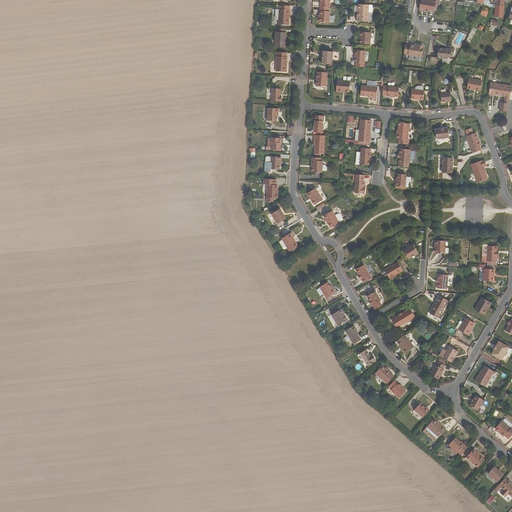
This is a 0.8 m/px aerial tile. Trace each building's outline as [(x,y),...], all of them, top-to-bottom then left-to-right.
[(436,5),(436,1),(429,0),(421,0),(419,10),(435,13),(435,12),(436,5)] [(494,0),(494,5),(489,2),(489,0),(484,0),(484,3),(483,5),(483,6),(489,7),(495,8),(495,6),(504,7),(504,5),(504,0),(494,0)] [(357,21),(368,22),(369,4),(368,4),(359,4),(359,12),(358,12),(357,21)] [(278,25),(289,25),(289,17),(290,10),(290,6),(279,5),(278,25)] [(318,22),(329,22),(330,7),(321,6),(320,6),(319,15),(319,17),(318,17),(318,22)] [(489,7),(483,6),(481,12),(487,14),(489,7)] [(469,45),(476,29),(472,27),(465,44),(469,45)] [(281,48),(281,44),(285,44),(286,29),(276,28),(275,47),(281,48)] [(370,44),(371,32),(360,32),(360,37),(361,37),(361,39),(361,44),(370,44)] [(404,54),(408,55),(408,56),(422,58),(423,48),(423,47),(418,46),(418,47),(416,46),(410,45),(410,46),(405,45),(404,54)] [(451,58),(452,58),(452,48),(438,48),(438,58),(444,58),(451,58)] [(355,62),(357,62),(356,66),(360,67),(365,67),(366,51),(356,50),(356,57),(355,62)] [(322,63),(332,64),(333,52),(323,51),(323,55),(323,58),(322,63)] [(275,71),(286,72),(287,66),(286,66),(286,63),(287,64),(287,57),(286,57),(287,53),(277,52),(277,56),(276,56),(275,71)] [(327,85),(328,72),(318,71),(317,85),(327,85)] [(468,78),(467,88),(479,90),(481,80),(468,78)] [(349,92),(350,81),(337,80),(336,92),(343,92),(343,91),(345,92),(349,92)] [(511,86),(491,83),(489,94),(495,95),(496,94),(499,94),(499,93),(502,94),(501,95),(501,96),(505,97),(504,100),(506,100),(509,101),(511,86)] [(376,97),(377,86),(362,85),(361,96),(376,97)] [(398,97),(399,88),(385,86),(384,95),(388,95),(388,96),(392,96),(395,97),(398,97)] [(281,89),(272,88),(271,101),(281,101),(282,97),(280,97),(281,89)] [(412,89),(411,99),(417,100),(417,99),(424,100),(425,90),(424,90),(423,89),(418,88),(415,89),(412,89)] [(441,94),(442,103),(448,102),(448,101),(451,101),(450,92),(441,94)] [(501,102),(499,110),(507,112),(509,104),(505,103),(501,102)] [(277,121),(277,116),(277,114),(278,114),(278,109),(268,108),(267,121),(277,121)] [(313,132),(322,132),(322,121),(323,121),(323,116),(314,116),(313,116),(313,121),(314,121),(314,123),(313,123),(313,132)] [(369,138),(370,133),(371,120),(361,120),(360,131),(360,133),(356,133),(355,141),(370,142),(371,139),(369,138)] [(396,133),(396,138),(399,139),(398,143),(409,144),(409,140),(408,140),(409,130),(410,130),(411,124),(405,123),(405,122),(399,122),(398,131),(398,133),(396,133)] [(440,129),(436,130),(437,139),(450,137),(449,128),(445,129),(440,129)] [(480,146),(481,146),(478,139),(476,133),(472,134),(468,136),(466,136),(472,153),(481,150),(480,146)] [(325,136),(314,136),(314,141),(315,141),(315,146),(315,154),(325,154),(325,136)] [(272,138),(268,138),(267,147),(271,147),(271,150),(281,151),(281,138),(272,138)] [(411,150),(400,148),(398,163),(399,163),(409,165),(410,160),(411,151),(411,150)] [(357,158),(356,165),(370,166),(370,161),(371,158),(372,158),(372,154),(371,154),(371,150),(362,149),(361,158),(357,158)] [(270,172),(270,169),(280,170),(280,165),(280,157),(271,157),(271,162),(265,162),(264,172),(270,172)] [(453,164),(454,158),(444,158),(443,173),(453,173),(453,167),(453,164)] [(320,161),(311,161),(311,165),(312,165),(312,167),(312,172),(322,172),(322,171),(325,171),(326,169),(326,167),(325,165),(322,165),(322,161),(320,161)] [(472,165),(478,183),(488,180),(485,169),(484,169),(483,168),(484,167),(487,166),(485,161),(482,162),(482,161),(472,165)] [(407,174),(397,173),(397,179),(396,186),(406,187),(407,174)] [(365,175),(356,174),(355,193),(366,193),(366,187),(364,187),(365,182),(365,175)] [(277,186),(267,185),(267,198),(278,199),(278,194),(277,194),(277,191),(277,186)] [(312,201),(314,205),(324,199),(317,188),(308,193),(313,200),(312,201)] [(280,209),(271,214),(277,224),(286,219),(280,209)] [(331,228),(340,223),(333,211),(325,216),(327,220),(329,224),(331,228)] [(298,247),(294,239),(293,240),(292,238),(293,238),(291,233),(281,239),(289,252),(298,247)] [(446,254),(447,241),(436,241),(436,246),(437,246),(437,249),(436,253),(446,254)] [(408,259),(418,254),(414,246),(404,251),(408,259)] [(488,262),(489,262),(489,265),(497,265),(497,262),(498,259),(499,259),(499,254),(498,254),(498,251),(498,247),(488,247),(488,262)] [(404,271),(399,263),(385,271),(387,273),(390,280),(395,277),(395,276),(396,275),(404,271)] [(364,283),(372,278),(363,265),(356,270),(358,273),(357,274),(361,280),(362,279),(364,283)] [(495,274),(495,269),(485,269),(485,282),(494,282),(494,277),(494,274),(495,274)] [(447,290),(449,275),(439,274),(438,281),(438,283),(438,289),(447,290)] [(328,282),(319,287),(326,299),(335,293),(333,289),(332,290),(330,287),(328,282)] [(372,305),(373,306),(375,310),(382,306),(379,302),(381,301),(375,291),(367,296),(370,302),(372,305)] [(443,314),(444,315),(451,303),(439,297),(434,307),(433,306),(430,311),(431,311),(429,315),(439,320),(443,314)] [(487,309),(490,303),(481,297),(475,308),(484,314),(487,309)] [(338,326),(346,321),(342,314),(344,314),(341,310),(331,315),(338,326)] [(396,329),(415,318),(410,310),(402,314),(398,317),(391,321),(396,329)] [(472,329),(475,325),(466,319),(459,330),(467,336),(471,331),(470,331),(472,329)] [(352,327),(343,332),(351,346),(359,342),(355,336),(354,333),(354,332),(355,332),(352,327)] [(406,354),(414,347),(405,335),(396,342),(401,347),(406,354)] [(502,360),(510,346),(499,341),(497,345),(494,350),(492,354),(502,360)] [(443,348),(439,355),(451,361),(453,357),(455,354),(456,355),(458,351),(449,346),(446,350),(443,348)] [(370,355),(366,349),(360,353),(368,366),(374,362),(376,360),(373,355),(372,355),(370,356),(370,355)] [(442,374),(443,374),(445,370),(444,369),(446,366),(439,362),(437,365),(436,365),(430,375),(439,380),(442,376),(441,376),(442,374)] [(385,369),(382,366),(375,374),(383,381),(384,381),(387,384),(394,377),(390,374),(391,373),(385,369)] [(486,387),(495,373),(486,367),(484,370),(481,375),(480,375),(476,381),(486,387)] [(401,387),(400,386),(394,381),(388,387),(391,390),(390,391),(399,399),(406,391),(401,387)] [(479,410),(485,400),(476,395),(470,406),(479,410)] [(425,408),(420,403),(414,409),(422,417),(428,411),(425,408)] [(440,424),(439,425),(437,422),(433,420),(426,428),(437,438),(446,429),(440,424)] [(505,434),(506,433),(509,437),(511,434),(511,427),(511,428),(504,421),(503,420),(497,426),(505,434)] [(461,455),(467,448),(460,442),(456,438),(449,445),(458,453),(459,452),(461,455)] [(449,450),(456,455),(458,453),(449,445),(448,446),(451,448),(449,450)] [(479,455),(473,450),(466,458),(477,468),(484,460),(479,455)] [(498,470),(494,467),(488,474),(497,482),(503,475),(499,472),(498,470)] [(511,497),(511,496),(511,484),(507,480),(505,478),(498,486),(511,497)] [(491,495),(486,501),(490,505),(495,499),(491,495)]
